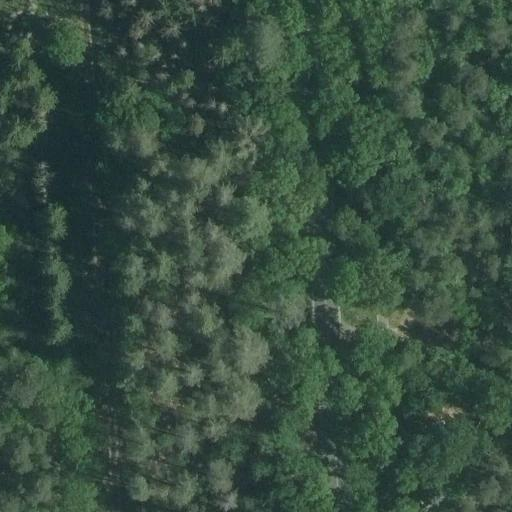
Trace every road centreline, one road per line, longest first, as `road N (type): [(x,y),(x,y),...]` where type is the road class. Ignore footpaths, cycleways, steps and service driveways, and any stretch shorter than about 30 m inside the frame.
road 1 (track): [(118,511),(83,0)]
road 2 (secondary): [(337,511),(304,0)]
road 3 (track): [(383,332),(447,330),(511,346)]
